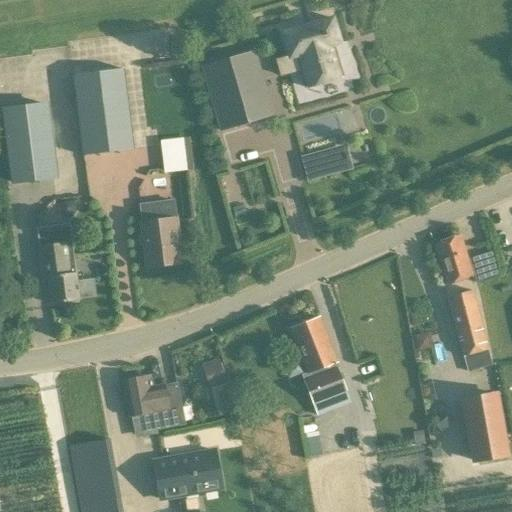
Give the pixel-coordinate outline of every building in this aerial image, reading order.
[(287,55),(275,58),(279,75),(293,72),(292,68),(299,66),(305,89),(338,80),(329,49),(339,47),(332,20),(281,33),(287,55)] [(254,51),(202,66),(220,129),(272,114),(254,51)] [(122,69),(74,75),(84,155),(132,149),(122,69)] [(11,183),(56,178),(47,104),(2,109),(11,183)] [(295,123),(300,143),(339,134),(335,114),(295,123)] [(182,138),(160,141),(164,173),(186,170),(182,138)] [(326,150),(301,157),(307,180),(332,173),(326,150)] [(173,199),(138,204),(140,223),(141,223),(147,268),(178,264),(176,245),(179,244),(173,199)] [(69,204),(63,204),(59,208),(60,214),(64,218),(70,218),(74,214),(74,208),(69,204)] [(75,273),(69,224),(36,228),(38,246),(42,283),(47,282),(50,305),(79,301),(75,273)] [(459,236),(434,244),(447,284),(472,276),(474,282),(487,277),(480,255),(467,259),(459,236)] [(448,297),(463,356),(467,371),(491,365),(487,349),(472,290),(448,297)] [(320,318),(290,329),(307,373),(309,379),(337,367),(335,362),(337,362),(320,318)] [(201,363),(208,389),(225,384),(218,359),(201,363)] [(309,379),(303,381),(317,415),(341,405),(337,395),(346,391),(337,367),(309,379)] [(147,377),(122,381),(129,417),(134,416),(135,423),(154,419),(156,431),(180,426),(176,406),(180,405),(176,382),(149,388),(147,377)] [(507,456),(496,397),(468,402),(478,461),(507,456)] [(304,434),(309,457),(322,455),(317,431),(304,434)] [(423,434),(413,436),(414,446),(424,445),(423,434)] [(109,440),(71,447),(74,466),(112,459),(109,440)] [(439,445),(430,447),(432,459),(441,457),(439,445)] [(221,488),(214,450),(153,461),(160,499),(221,488)]
